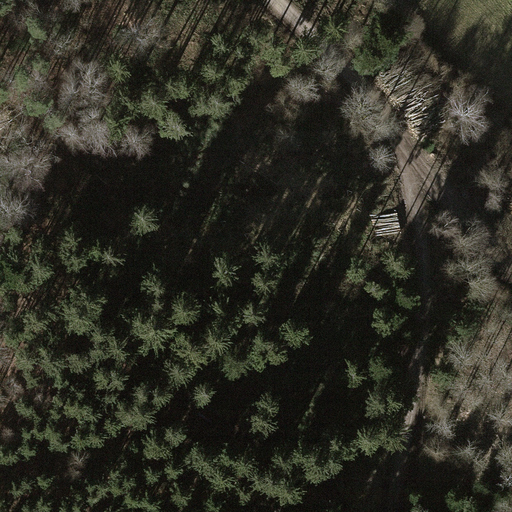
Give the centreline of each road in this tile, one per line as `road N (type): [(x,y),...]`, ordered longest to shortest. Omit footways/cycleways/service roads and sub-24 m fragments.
road 1 (track): [(392,511),(425,327),(420,241),(397,144)]
road 2 (track): [(511,275),(296,21),(269,0)]
